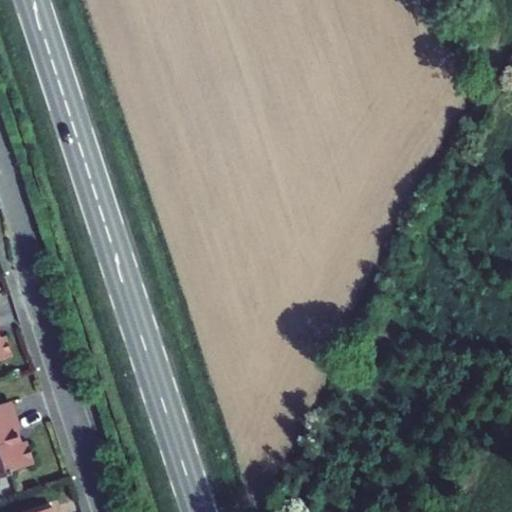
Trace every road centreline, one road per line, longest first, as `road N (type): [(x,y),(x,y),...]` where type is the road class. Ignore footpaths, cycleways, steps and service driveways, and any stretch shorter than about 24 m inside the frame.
road 1 (tertiary): [(199,511),(31,0)]
road 2 (residential): [(0,153),(24,229),(33,296),(106,511)]
